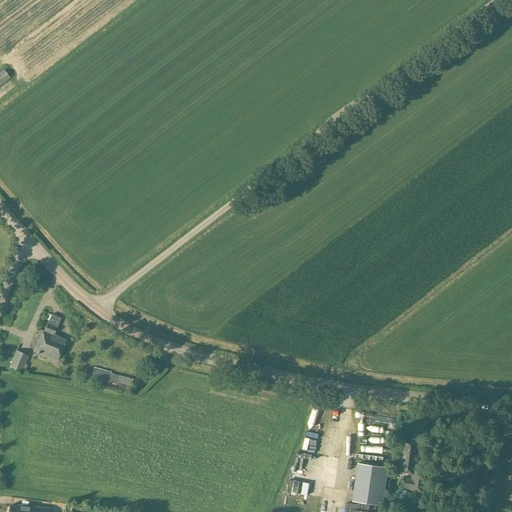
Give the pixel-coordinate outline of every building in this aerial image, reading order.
[(0,86),(10,79),(3,70),(0,72),(0,86)] [(52,315),(44,332),(35,352),(56,362),(65,341),(53,336),(61,319),(52,315)] [(29,356),(16,351),(9,368),(21,373),(29,356)] [(133,379),(93,369),(89,382),(129,393),(133,379)] [(400,472),(413,473),(412,479),(403,477),(401,490),(425,494),(428,471),(416,469),(419,444),(404,442),(400,472)] [(388,468),(358,463),(353,502),(383,506),(388,468)] [(289,478),(286,491),(309,496),(312,483),(289,478)]
